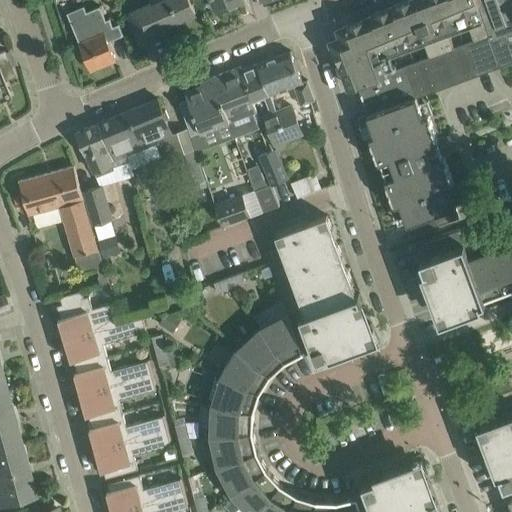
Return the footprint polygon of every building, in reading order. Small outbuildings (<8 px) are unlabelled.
[(159,0),(152,4),(151,1),(127,12),(141,42),(168,30),(166,25),(195,12),(190,2),(194,0),(159,0)] [(213,0),(217,9),(219,8),(221,12),(233,7),(232,2),(237,0),(213,0)] [(343,69),(350,86),(357,84),(386,74),(381,60),(386,58),(424,44),(429,58),(435,56),(453,48),(447,33),(469,25),(474,40),(478,39),(489,35),(476,0),(404,0),(392,5),(392,6),(370,14),(371,15),(339,27),(342,36),(331,40),(342,69),(343,69)] [(511,0),(476,0),(489,35),(490,37),(511,29),(511,0)] [(100,5),(86,11),(85,7),(68,14),(91,70),(116,59),(109,41),(124,34),(119,23),(113,26),(110,18),(106,19),(100,5)] [(511,29),(490,37),(500,66),(511,61),(511,29)] [(489,70),(500,66),(490,37),(489,35),(478,39),(489,70)] [(479,74),(489,70),(478,39),(474,40),(468,43),(479,74)] [(0,50),(0,97),(10,94),(4,80),(15,75),(4,49),(0,50)] [(307,79),(303,81),(290,50),(258,62),(270,94),(293,85),(301,105),(315,99),(307,79)] [(357,84),(368,113),(367,114),(374,134),(369,135),(379,162),(380,162),(386,178),(385,178),(395,205),(400,203),(407,223),(409,222),(413,234),(460,217),(455,205),(457,205),(449,185),(454,183),(444,156),(443,157),(437,141),(439,140),(429,113),(424,115),(417,97),(446,86),(435,56),(429,58),(386,74),(357,84)] [(270,94),(258,62),(241,69),(254,101),(270,95),(270,94)] [(212,77),(214,82),(215,82),(229,121),(257,110),(253,102),(254,101),(241,69),(240,66),(212,77)] [(208,78),(209,82),(185,91),(200,131),(229,121),(215,82),(214,82),(212,77),(208,78)] [(143,147),(148,159),(161,155),(174,150),(170,138),(173,137),(171,133),(167,123),(170,121),(166,110),(162,112),(157,98),(128,110),(143,147)] [(301,132),(290,103),(272,110),(279,127),(268,131),(276,153),(288,148),(284,139),(301,132)] [(111,149),(108,151),(112,160),(116,158),(119,165),(130,162),(127,154),(143,147),(128,110),(99,121),(111,149)] [(268,131),(279,127),(272,110),(261,114),(268,131)] [(111,149),(99,121),(77,130),(93,171),(106,165),(107,168),(119,165),(116,158),(112,160),(108,151),(111,149)] [(232,161),(244,157),(238,141),(226,145),(232,161)] [(196,149),(175,155),(185,187),(187,186),(189,193),(209,187),(197,151),(196,149)] [(269,178),(282,173),(273,150),(260,155),(269,178)] [(19,180),(29,214),(60,205),(74,255),(97,249),(82,199),(83,199),(74,165),(19,180)] [(249,171),(246,172),(253,190),(253,191),(255,190),(260,188),(266,186),(257,165),(248,168),(249,171)] [(94,225),(114,219),(103,184),(83,191),(94,225)] [(269,209),(260,188),(255,190),(264,211),(269,209)] [(222,224),(250,214),(243,193),(215,204),(222,224)] [(312,310),(301,314),(300,311),(300,310),(299,308),(277,248),(266,253),(283,299),(288,312),(304,351),(313,347),(316,358),(328,354),(329,353),(328,351),(366,337),(365,335),(364,332),(369,330),(369,331),(370,330),(359,300),(361,299),(359,292),(357,293),(347,267),(337,240),(327,214),(322,216),(309,221),(307,217),(307,216),(294,221),(275,228),(278,237),(283,235),(292,257),(302,284),(312,310)] [(485,222),(488,231),(503,226),(500,216),(485,222)] [(464,229),(468,239),(483,233),(479,224),(464,229)] [(472,303),(478,301),(479,304),(486,301),(485,299),(474,271),(469,257),(459,229),(425,241),(425,242),(430,256),(420,259),(425,272),(428,271),(430,277),(441,308),(446,307),(448,312),(472,303)] [(511,288),(511,247),(510,242),(490,250),(505,291),(511,288)] [(469,257),(474,271),(485,299),(505,291),(490,250),(469,257)] [(101,266),(96,268),(98,275),(97,276),(99,283),(106,281),(101,266)] [(232,286),(247,280),(243,271),(229,277),(232,286)] [(232,286),(229,277),(215,282),(218,291),(232,286)] [(82,289),(60,295),(62,303),(57,304),(61,317),(58,318),(64,339),(67,338),(118,324),(117,322),(111,302),(92,307),(89,295),(84,296),(82,289)] [(4,294),(0,295),(0,310),(9,307),(4,294)] [(304,351),(288,312),(260,326),(285,361),(304,351)] [(118,324),(67,338),(64,339),(70,360),(73,359),(74,365),(106,356),(102,343),(146,330),(141,315),(117,322),(118,324)] [(285,361),(260,326),(238,347),(271,375),(285,361)] [(165,348),(166,348),(162,333),(152,336),(156,350),(165,348)] [(260,392),(271,375),(238,347),(221,373),(260,392)] [(156,350),(159,365),(181,360),(180,354),(166,348),(165,348),(156,350)] [(106,356),(74,365),(76,371),(73,372),(79,394),(82,393),(151,373),(147,359),(110,369),(106,356)] [(212,403),(254,411),(260,392),(221,373),(208,367),(197,400),(212,403)] [(151,373),(82,393),(79,394),(85,414),(88,414),(90,420),(122,411),(118,398),(155,388),(151,373)] [(9,404),(5,388),(0,388),(0,418),(10,415),(7,405),(9,404)] [(253,431),(254,411),(212,403),(211,434),(253,431)] [(122,411),(90,420),(92,427),(89,428),(95,449),(98,448),(166,429),(162,414),(126,425),(122,411)] [(13,426),(10,415),(0,418),(0,447),(20,442),(15,425),(13,426)] [(511,418),(491,427),(492,432),(493,433),(488,434),(492,444),(497,456),(500,466),(502,469),(503,472),(500,473),(505,485),(511,482),(511,418)] [(179,439),(189,437),(185,422),(175,425),(179,439)] [(166,429),(98,448),(95,449),(101,470),(104,469),(106,477),(138,468),(134,454),(170,443),(166,429)] [(258,450),(253,431),(211,434),(218,465),(258,450)] [(189,437),(179,439),(182,453),(193,450),(189,437)] [(25,458),(20,442),(0,447),(0,476),(17,472),(25,470),(22,459),(25,458)] [(267,468),(258,450),(218,465),(232,492),(267,468)] [(367,493),(357,495),(362,511),(437,511),(435,505),(437,504),(435,498),(432,499),(421,469),(415,471),(413,466),(376,480),(375,478),(373,478),(363,482),(367,493)] [(249,511),(256,511),(281,483),(267,468),(232,492),(249,511)] [(25,470),(17,472),(0,476),(0,496),(2,505),(35,496),(30,479),(28,480),(25,470)] [(139,474),(107,482),(109,490),(107,491),(112,511),(113,511),(115,511),(184,492),(180,478),(143,488),(139,474)] [(289,511),(298,494),(281,483),(256,511),(289,511)] [(184,492),(115,511),(113,511),(169,511),(188,507),(184,492)] [(314,511),(317,499),(298,494),(289,511),(314,511)] [(197,511),(199,511),(209,510),(204,495),(193,498),(197,511)] [(362,511),(357,495),(337,500),(337,511),(362,511)] [(337,511),(337,500),(317,499),(314,511),(337,511)]
